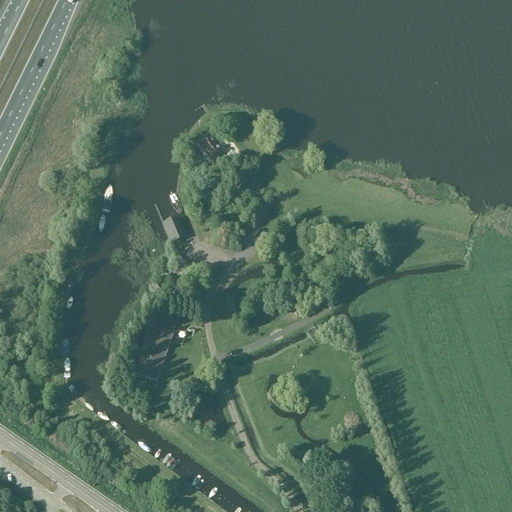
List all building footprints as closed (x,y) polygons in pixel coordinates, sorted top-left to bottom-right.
[(223,155),(207,135),(196,144),(212,164),(223,155)] [(184,237),(176,218),(163,224),(171,243),(184,237)] [(173,291),(163,284),(160,288),(170,296),(173,291)] [(148,338),(125,348),(146,397),(168,388),(148,338)] [(359,506),(356,499),(346,504),(350,511),(359,506)]
